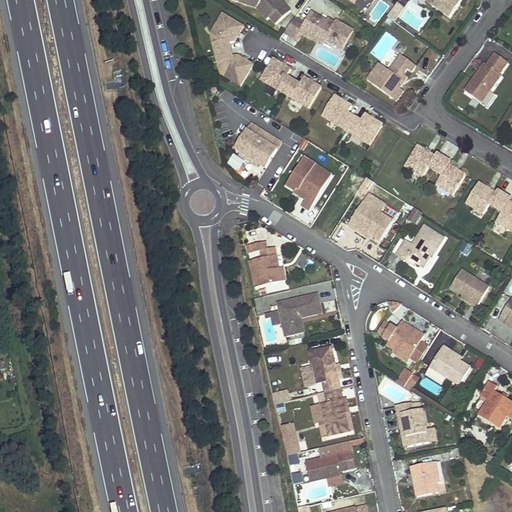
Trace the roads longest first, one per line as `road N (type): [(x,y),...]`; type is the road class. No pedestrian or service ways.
road 1 (motorway): [(22,0),(125,511)]
road 2 (motorway): [(164,511),(62,0)]
road 3 (secondary): [(260,511),(211,219)]
road 4 (secondary): [(193,221),(246,511)]
road 5 (residential): [(361,270),(354,310),(395,511)]
road 6 (secondary): [(131,0),(185,190)]
road 7 (secondary): [(209,185),(176,121),(146,0)]
road 8 (residential): [(431,109),(405,118),(261,40)]
road 9 (residential): [(361,270),(511,363)]
road 10 (residential): [(220,200),(261,208),(361,270)]
road 11 (residential): [(498,0),(431,109)]
